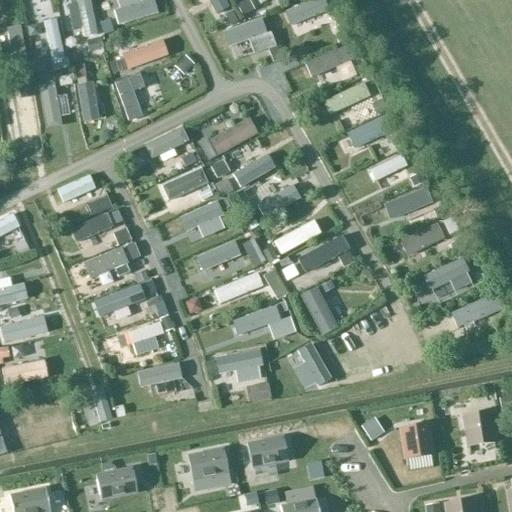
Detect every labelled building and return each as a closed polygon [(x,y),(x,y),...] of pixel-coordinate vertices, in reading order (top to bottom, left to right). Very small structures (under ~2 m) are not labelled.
[(148,0),(113,0),(119,16),(150,4),(148,0)] [(209,0),(216,11),(226,4),(223,0),(209,0)] [(305,0),(292,5),(296,18),(332,5),(330,0),(305,0)] [(86,5),(90,32),(102,30),(98,3),(86,5)] [(61,12),(48,15),(58,57),(71,54),(61,12)] [(234,24),(237,37),(263,31),(260,18),(234,24)] [(127,47),(133,65),(175,51),(169,32),(127,47)] [(319,53),(323,65),(354,56),(350,43),(319,53)] [(63,85),(79,82),(77,69),(61,72),(63,85)] [(102,77),(84,79),(87,115),(106,114),(102,77)] [(335,112),(378,99),(372,80),(329,93),(335,112)] [(52,122),(65,121),(59,82),(47,83),(52,122)] [(16,86),(5,89),(15,130),(27,127),(16,86)] [(221,150),(263,131),(255,116),(214,135),(221,150)] [(158,154),(196,136),(189,122),(152,139),(158,154)] [(186,146),(190,161),(200,159),(196,143),(186,146)] [(246,181),(283,164),(276,149),(239,167),(246,181)] [(409,150),(375,164),(381,178),(415,164),(409,150)] [(208,164),(169,179),(176,196),(214,180),(208,164)] [(70,200),(102,185),(94,167),(62,182),(70,200)] [(303,181),(262,199),(268,213),(309,195),(303,181)] [(397,217),(440,199),(433,183),(391,201),(397,217)] [(180,216),(187,230),(219,215),(212,201),(180,216)] [(77,225),(84,240),(120,223),(113,208),(77,225)] [(20,209),(0,214),(0,235),(25,229),(20,209)] [(329,230),(320,212),(278,234),(287,252),(329,230)] [(154,222),(163,241),(184,232),(175,213),(154,222)] [(446,222),(407,231),(411,248),(450,239),(446,222)] [(233,240),(199,257),(206,272),(240,255),(233,240)] [(129,244),(90,255),(95,273),(134,263),(129,244)] [(319,276),(350,263),(345,251),(314,265),(319,276)] [(469,254),(435,268),(440,281),(474,266),(469,254)] [(265,268),(273,280),(284,274),(276,261),(265,268)] [(188,266),(177,271),(183,285),(195,279),(188,266)] [(226,301),(270,283),(263,268),(220,286),(226,301)] [(109,295),(114,309),(152,294),(147,280),(109,295)] [(0,293),(2,303),(36,294),(33,281),(0,289),(0,293)] [(324,325),(340,317),(323,283),(307,291),(324,325)] [(456,304),(463,324),(510,308),(503,287),(456,304)] [(341,289),(332,293),(340,312),(349,308),(341,289)] [(240,316),(244,329),(285,314),(281,302),(240,316)] [(0,330),(7,350),(50,334),(42,312),(0,327),(0,330)] [(134,327),(141,351),(176,340),(169,317),(134,327)] [(263,361),(259,346),(229,353),(233,368),(263,361)] [(8,364),(12,383),(55,372),(50,353),(8,364)] [(186,362),(147,364),(148,382),(187,380),(186,362)] [(269,384),(245,388),(248,404),(272,400),(269,384)] [(13,439),(76,429),(71,398),(0,408),(0,423),(10,422),(13,439)] [(495,450),(489,413),(463,417),(469,454),(470,454),(469,447),(493,443),(494,450),(495,450)] [(373,421),(362,428),(371,441),(382,434),(373,421)] [(433,462),(427,425),(401,429),(406,466),(408,466),(407,459),(430,456),(431,462),(433,462)] [(246,446),(252,472),(253,471),(256,482),(277,477),(274,467),(287,464),(282,438),(246,446)] [(222,450),(186,457),(194,493),(230,486),(222,450)] [(153,456),(146,457),(148,467),(155,465),(153,456)] [(86,469),(105,467),(104,457),(85,459),(86,469)] [(319,465),(308,467),(310,480),(321,478),(319,465)] [(99,476),(95,476),(100,501),(136,494),(131,469),(99,476)] [(11,478),(11,488),(30,487),(29,478),(11,478)] [(9,496),(8,496),(11,511),(49,511),(44,489),(43,489),(43,490),(10,497),(9,496)] [(280,507),(279,507),(280,511),(317,511),(315,499),(314,500),(312,489),(284,494),(286,506),(280,508),(280,507)] [(263,494),(266,508),(278,505),(275,492),(263,494)] [(243,497),(246,508),(258,505),(256,494),(243,497)] [(473,511),(471,500),(445,504),(446,511),(473,511)]
